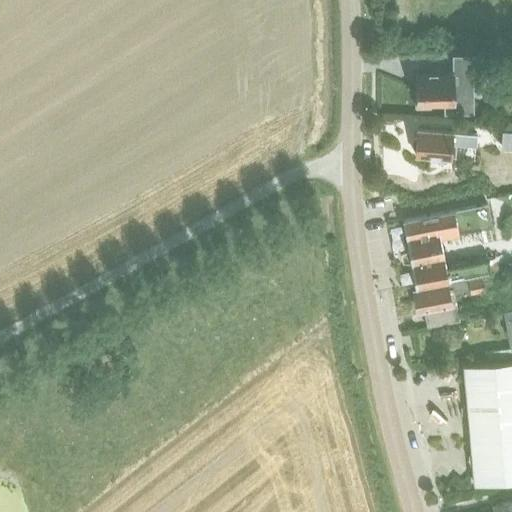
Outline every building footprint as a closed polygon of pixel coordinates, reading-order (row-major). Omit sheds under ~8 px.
[(469,72),(482,72),(482,56),(456,56),(456,72),(416,72),(416,104),(428,103),(427,100),(445,100),(445,110),(470,109),(469,72)] [(475,143),(476,133),(416,128),(414,154),(449,157),(450,141),(475,143)] [(511,131),(502,130),(501,145),(511,145),(511,131)] [(482,175),(454,181),(455,189),(457,195),(485,189),(485,186),(482,175)] [(414,286),(489,271),(489,269),(487,262),(486,258),(445,266),(439,235),(490,225),(486,202),(402,218),(410,262),(414,286)] [(495,261),(487,262),(489,269),(497,268),(495,261)] [(453,294),(483,288),(480,275),(412,288),(416,310),(422,309),(426,325),(458,318),(453,294)] [(511,308),(503,310),(508,342),(511,341),(511,308)] [(510,347),(483,349),(484,358),(511,355),(510,347)] [(511,358),(462,364),(473,483),(511,479),(511,358)] [(511,511),(511,483),(511,499),(494,504),(495,510),(488,511),(511,511)]
